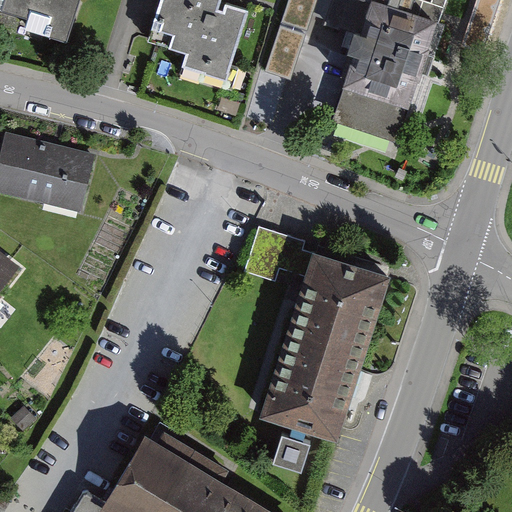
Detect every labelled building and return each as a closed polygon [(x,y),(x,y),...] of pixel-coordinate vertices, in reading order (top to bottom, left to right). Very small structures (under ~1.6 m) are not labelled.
[(0,0),(0,30),(65,50),(80,0),(0,0)] [(223,0),(164,0),(156,32),(176,37),(171,52),(188,57),(184,70),(227,83),(247,15),(222,8),(223,0)] [(317,0),(290,0),(283,23),(308,31),(317,0)] [(370,0),(375,2),(334,121),(400,144),(449,0),(370,0)] [(306,35),(281,27),(266,72),(291,80),(306,35)] [(96,154),(6,133),(0,158),(0,193),(82,214),(96,154)] [(307,242),(260,227),(245,272),(277,282),(281,269),(306,276),(314,253),(304,250),(307,242)] [(0,293),(21,267),(0,251),(0,293)] [(392,278),(314,253),(306,276),(260,419),(338,444),(392,278)] [(37,419),(24,406),(11,419),(24,432),(37,419)] [(273,511),(144,435),(105,504),(88,496),(78,511),(273,511)] [(311,452),(283,443),(274,471),(302,480),(311,452)]
